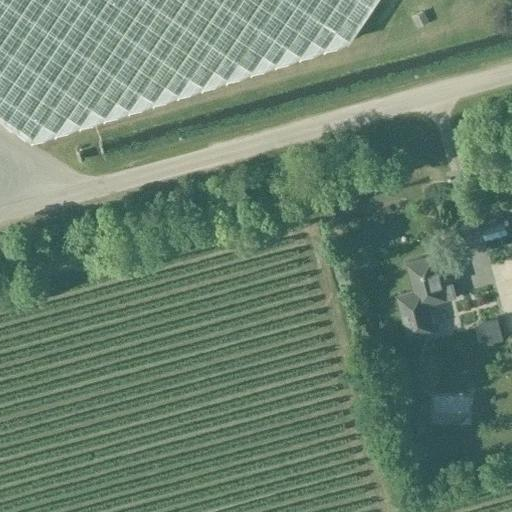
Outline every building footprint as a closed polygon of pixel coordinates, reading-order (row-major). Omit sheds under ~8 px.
[(0,0),(0,118),(29,138),(348,38),(372,0),(0,0)] [(511,287),(511,231),(473,233),(476,287),(496,285),(496,288),(511,287)] [(437,331),(429,303),(444,299),(444,298),(454,295),(450,280),(440,282),(433,256),(406,263),(413,289),(395,295),(407,340),(437,331)] [(495,312),(478,316),(483,337),(501,332),(495,312)] [(465,397),(432,396),(431,414),(448,415),(448,407),(465,408),(465,397)]
